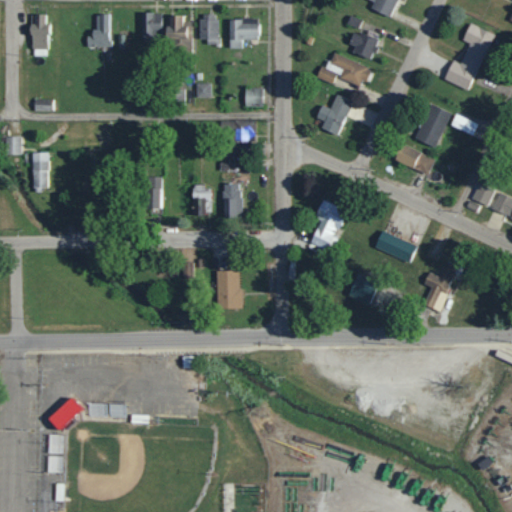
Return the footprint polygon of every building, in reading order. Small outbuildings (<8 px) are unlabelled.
[(396,0),(368,0),(373,2),(370,9),(390,17),(396,0)] [(161,13),(141,12),(141,37),(160,37),(161,13)] [(217,13),(199,14),(199,39),(217,39),(217,13)] [(30,56),(47,55),(47,24),(45,24),(45,14),(29,14),(30,56)] [(108,14),(93,14),(94,35),(86,35),(86,47),(109,46),(108,14)] [(191,22),(183,22),(183,15),(166,15),(166,41),(184,42),(184,51),(190,51),(191,22)] [(361,19),(349,15),(346,24),(358,28),(361,19)] [(228,19),(228,48),(241,48),(241,38),(258,38),(258,18),(228,19)] [(469,90),(493,34),(469,23),(461,40),(468,43),(460,63),(452,60),(443,79),(469,90)] [(371,58),(378,41),(354,30),(346,48),(371,58)] [(332,83),(335,75),(363,86),(370,67),(332,52),(326,67),(321,65),(316,77),(332,83)] [(196,97),(210,97),(211,82),(196,82),(196,97)] [(262,87),(244,88),(244,107),(263,106),(262,87)] [(185,89),(175,89),(175,102),(185,101),(185,89)] [(352,101),(336,94),(329,108),(323,105),(314,124),(336,135),(352,101)] [(33,111),(53,110),(53,99),(33,100),(33,111)] [(414,138),(434,147),(450,113),(431,104),(414,138)] [(255,119),(234,120),(234,141),(256,141),(255,119)] [(20,136),(4,137),(5,155),(21,154),(20,136)] [(434,159),(399,143),(392,159),(427,175),(434,159)] [(220,170),(234,171),(234,147),(220,147),(220,170)] [(46,153),(31,153),(32,190),(47,190),(46,153)] [(146,208),(162,208),(161,176),(145,176),(146,208)] [(494,189),(479,182),(471,199),(487,206),(494,189)] [(241,214),(240,184),(222,184),(223,215),(241,214)] [(204,200),(210,200),(210,185),(191,186),(192,216),(204,215),(204,200)] [(491,211),(511,219),(511,198),(499,193),(491,211)] [(311,243),(328,250),(344,209),(321,200),(315,215),(321,217),(311,243)] [(416,245),(380,230),(373,247),(409,262),(416,245)] [(428,272),(423,284),(430,287),(423,305),(439,311),(457,265),(445,260),(438,276),(428,272)] [(193,278),(193,262),(182,262),(182,278),(193,278)] [(215,271),(216,309),(241,308),(240,270),(215,271)] [(347,296),(368,304),(376,282),(355,274),(347,296)] [(79,408),(67,398),(47,420),(58,430),(79,408)] [(106,417),(106,403),(88,403),(88,417),(106,417)] [(125,417),(125,404),(109,404),(109,417),(125,417)]
